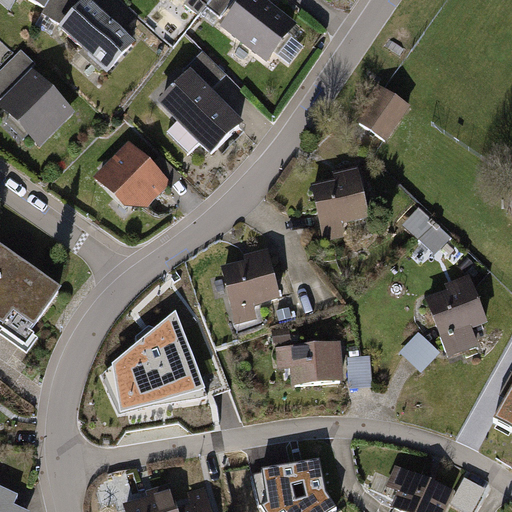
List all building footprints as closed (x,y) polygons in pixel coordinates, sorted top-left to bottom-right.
[(197,0),(187,0),(183,6),(198,17),(206,7),(197,0)] [(220,18),(233,0),(211,0),(206,7),(220,18)] [(263,0),(242,0),(221,26),(267,63),(296,25),(263,0)] [(127,42),(81,1),(56,28),(103,70),(127,42)] [(188,79),(162,104),(210,154),(237,128),(206,96),(225,77),(203,54),(183,73),(188,79)] [(0,76),(0,100),(34,67),(22,55),(0,76)] [(36,78),(5,107),(38,142),(69,113),(36,78)] [(382,94),(377,91),(356,120),(384,140),(405,111),(382,94)] [(129,148),(98,179),(123,204),(146,206),(167,185),(129,148)] [(332,185),(307,190),(316,232),(364,222),(353,172),(331,177),(332,185)] [(438,255),(454,238),(421,209),(406,226),(438,255)] [(0,253),(0,324),(18,337),(25,326),(41,337),(66,303),(0,253)] [(243,266),(217,272),(228,316),(275,304),(262,255),(241,260),(243,266)] [(446,295),(422,304),(444,361),(473,350),(466,332),(482,326),(464,279),(442,287),(446,295)] [(174,315),(119,361),(125,411),(206,399),(174,315)] [(210,319),(184,322),(188,349),(214,346),(210,319)] [(417,335),(399,354),(422,375),(439,355),(417,335)] [(334,347),(285,350),(287,391),(337,388),(334,347)] [(347,359),(349,391),(372,389),(368,357),(347,359)] [(511,388),(493,423),(511,433),(511,388)] [(318,463),(261,472),(261,475),(252,475),(259,508),(260,511),(335,511),(326,497),(318,463)] [(397,494),(389,511),(444,511),(451,495),(392,470),(384,489),(397,494)] [(193,507),(173,511),(211,511),(205,488),(189,492),(193,507)] [(0,511),(23,511),(13,507),(18,498),(0,489),(0,511)] [(148,500),(122,507),(123,511),(172,511),(167,489),(146,494),(148,500)]
